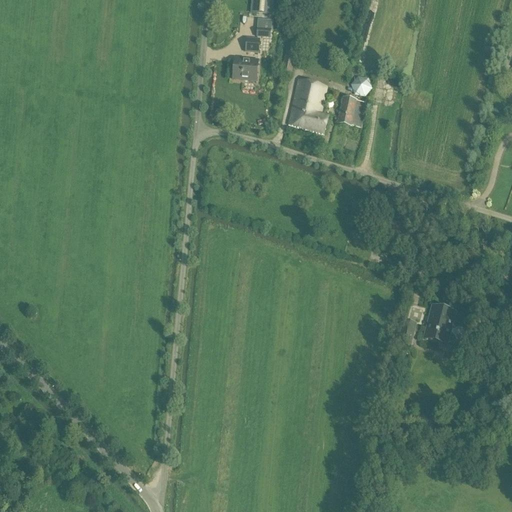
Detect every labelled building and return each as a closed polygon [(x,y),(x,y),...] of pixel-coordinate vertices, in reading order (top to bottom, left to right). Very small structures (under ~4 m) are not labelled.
[(273,0),(252,0),(251,14),(272,16),(273,0)] [(257,39),(270,40),(271,23),(258,22),(257,39)] [(282,72),(291,74),(300,36),(301,37),(303,33),(297,30),(295,34),(291,31),(282,72)] [(246,53),(258,54),(259,41),(247,40),(246,53)] [(235,60),(233,81),(256,83),(258,62),(235,60)] [(355,97),(365,98),(372,90),(369,80),(358,78),(352,87),(355,97)] [(288,127),(324,137),(329,117),(321,115),(327,88),(298,82),(288,127)] [(343,99),(340,112),(337,125),(361,130),(367,105),(343,99)] [(425,339),(436,342),(446,345),(449,334),(453,335),(455,338),(459,340),(463,337),(464,333),(462,330),(458,329),(454,331),(450,330),(455,314),(433,308),(425,339)] [(398,346),(410,349),(416,326),(404,322),(398,346)]
